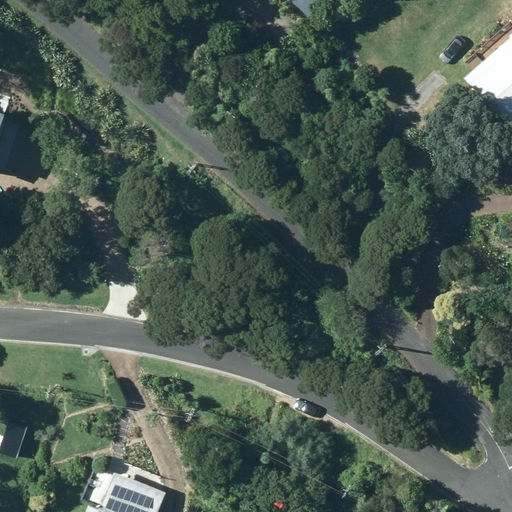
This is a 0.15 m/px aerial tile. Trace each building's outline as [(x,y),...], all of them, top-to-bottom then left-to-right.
[(294,0),(316,23),(339,0),(294,0)] [(511,43),(469,81),(509,127),(511,124),(511,43)] [(31,116),(0,93),(0,145),(6,150),(31,116)] [(4,171),(34,200),(55,178),(52,175),(59,169),(25,136),(11,151),(17,157),(4,171)] [(134,312),(136,286),(111,285),(109,317),(143,319),(144,313),(134,312)] [(163,511),(170,494),(119,474),(105,510),(94,506),(91,511),(163,511)]
